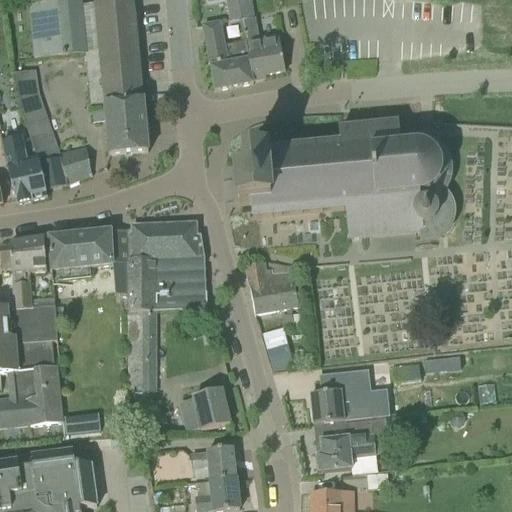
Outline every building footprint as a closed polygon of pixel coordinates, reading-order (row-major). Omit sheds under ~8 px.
[(37,62),(87,57),(92,115),(106,113),(105,107),(95,6),(82,7),(81,0),(46,0),(31,2),(37,62)] [(285,74),(282,55),(279,37),(259,41),(255,21),(254,22),(251,1),(237,3),(241,23),(242,23),(245,44),(254,87),(252,80),(285,74)] [(143,103),(138,52),(133,2),(95,6),(105,107),(143,103)] [(241,23),(237,3),(226,5),(229,25),(241,23)] [(226,47),(221,26),(203,29),(216,94),(254,87),(245,44),(226,47)] [(31,141),(51,134),(40,99),(37,74),(14,77),(19,106),(31,141)] [(108,139),(110,159),(149,155),(143,103),(105,107),(106,113),(108,139)] [(250,150),(250,152),(250,156),(247,157),(248,176),(237,177),(240,209),(251,208),(253,222),(346,213),(349,241),(421,234),(422,243),(433,242),(436,241),(439,240),(441,239),(444,237),(446,235),(448,233),(450,230),(451,228),(453,225),(454,222),(454,219),(455,216),(455,213),(454,210),(454,207),(453,205),(451,202),(450,199),(448,197),(446,195),(444,193),(446,190),(447,187),(448,184),(449,181),(450,178),(450,175),(450,171),(449,168),(449,165),(448,162),(446,159),(445,156),(443,154),(441,151),(439,149),(436,147),(433,145),(430,144),(427,142),(424,142),(421,141),(418,141),(400,142),(399,128),(339,134),(340,148),(268,155),(267,150),(267,149),(266,147),(265,146),(264,145),(262,144),(261,144),(259,143),(258,143),(256,143),(254,144),(253,145),(252,146),(251,147),(251,149),(250,150)] [(61,163),(68,189),(92,179),(86,153),(59,159),(51,134),(31,141),(38,163),(39,166),(61,163)] [(2,146),(15,205),(16,208),(48,201),(46,194),(68,189),(61,163),(39,166),(38,163),(26,164),(22,141),(2,146)] [(128,233),(129,268),(129,298),(129,315),(155,314),(201,312),(206,312),(204,261),(201,239),(197,239),(196,227),(132,230),(132,233),(128,233)] [(90,272),(112,269),(116,299),(129,298),(129,268),(128,233),(49,241),(52,275),(54,285),(91,281),(90,272)] [(33,313),(33,311),(30,277),(47,276),(44,242),(10,247),(10,249),(11,272),(15,314),(33,313)] [(11,272),(10,249),(0,250),(0,260),(1,273),(11,272)] [(264,267),(246,270),(255,319),(298,310),(295,292),(293,277),(272,280),(271,274),(265,275),(264,267)] [(0,377),(13,376),(53,371),(51,358),(22,361),(21,347),(57,344),(55,310),(33,311),(33,313),(15,314),(16,340),(8,341),(7,327),(11,327),(9,311),(0,312),(0,377)] [(214,320),(216,320),(214,312),(206,312),(201,312),(202,321),(214,320)] [(129,315),(128,380),(128,396),(149,396),(155,396),(155,380),(156,362),(155,362),(155,316),(155,314),(129,315)] [(262,337),(273,374),(294,368),(284,331),(262,337)] [(310,352),(295,354),(297,370),(313,368),(310,352)] [(435,363),(437,376),(461,374),(460,361),(435,363)] [(393,388),(420,385),(419,367),(392,370),(393,388)] [(31,430),(62,427),(57,370),(53,371),(13,376),(15,403),(0,404),(0,431),(30,428),(31,430)] [(341,394),(310,398),(313,429),(344,425),(344,421),(372,418),(371,413),(386,411),(383,391),(341,395),(341,394)] [(194,402),(202,435),(230,428),(222,394),(194,402)] [(451,419),(449,425),(453,430),(459,430),(464,427),(465,421),(462,416),(456,415),(451,419)] [(322,459),(317,459),(319,476),(352,473),(352,479),(378,476),(377,459),(372,424),(347,427),(347,425),(344,425),(346,441),(320,444),(322,459)] [(236,482),(233,452),(207,455),(207,458),(191,460),(192,472),(209,470),(210,485),(236,482)] [(73,454),(31,460),(32,465),(18,467),(18,464),(0,466),(0,511),(84,511),(97,510),(91,468),(82,469),(75,464),(73,454)] [(368,493),(388,492),(387,478),(366,479),(368,493)] [(239,511),(236,482),(210,485),(211,500),(195,502),(195,511),(239,511)] [(341,511),(341,496),(311,496),(311,511),(341,511)]
